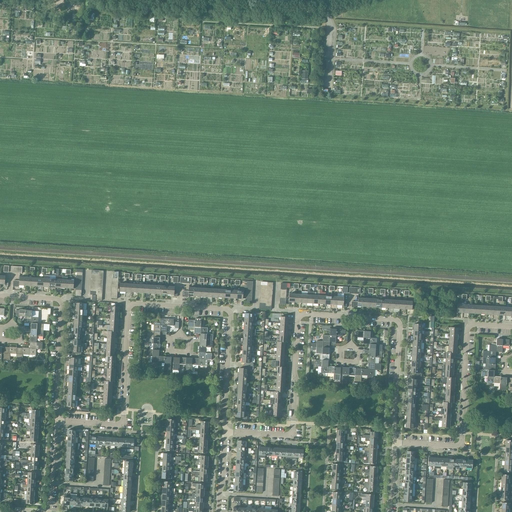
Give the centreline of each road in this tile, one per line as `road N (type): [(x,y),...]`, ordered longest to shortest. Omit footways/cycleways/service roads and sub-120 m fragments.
road 1 (residential): [(351,318),(297,321),(289,436),(225,433)]
road 2 (residential): [(54,421),(121,422),(127,311),(135,304)]
road 3 (residential): [(395,443),(459,443),(466,333)]
road 4 (residential): [(395,443),(398,323),(351,318)]
road 5 (residential): [(225,433),(230,316),(181,307)]
road 6 (residential): [(54,421),(59,302),(12,296)]
